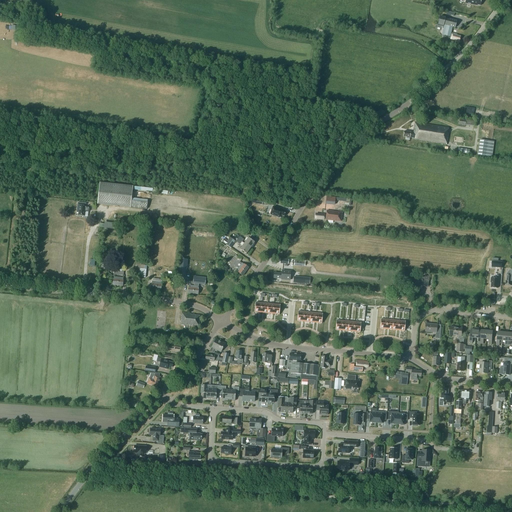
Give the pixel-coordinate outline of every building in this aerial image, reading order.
[(445,18),(440,16),(438,25),(443,26),(443,25),(446,26),(444,35),(450,37),(451,34),(452,27),(455,28),(457,21),(445,18)] [(452,34),(451,34),(450,37),(451,37),(450,39),(459,41),(460,36),(457,35),(457,34),(452,33),(452,34)] [(448,127),(415,122),(413,132),(404,131),(403,137),(406,137),(406,139),(410,140),(410,138),(414,138),(414,139),(446,144),(448,127)] [(494,141),(480,139),(478,155),(492,157),(494,141)] [(98,183),(96,204),(145,209),(147,200),(130,198),(131,186),(98,183)] [(335,197),(326,196),(325,204),(334,205),(335,197)] [(84,217),(85,212),(88,212),(89,212),(89,209),(88,208),(86,208),(86,207),(85,207),(85,204),(77,203),(76,213),(78,213),(78,216),(84,217)] [(273,206),(270,215),(280,218),(281,215),(284,216),(286,211),(283,210),(273,206)] [(342,212),(327,211),(326,216),(324,215),(324,214),(320,214),(320,215),(316,214),(315,219),(321,219),(322,220),(323,220),(324,220),(324,219),(326,219),(326,220),(341,222),(342,212)] [(115,224),(101,222),(100,228),(119,230),(120,222),(116,222),(115,224)] [(224,238),(222,242),(231,248),(236,241),(230,237),(227,241),(224,238)] [(248,238),(244,244),(250,248),(254,243),(248,238)] [(236,242),(240,245),(242,246),(240,249),(246,254),(250,248),(244,244),(242,242),(238,239),(236,242)] [(178,278),(185,278),(187,258),(180,257),(178,278)] [(228,265),(232,267),(232,268),(243,276),(249,268),(243,264),(242,264),(240,262),(233,258),(230,262),(231,262),(228,265)] [(120,269),(120,264),(116,263),(116,271),(115,271),(114,275),(123,276),(124,269),(120,269)] [(139,276),(146,277),(147,265),(141,264),(139,276)] [(278,273),(274,273),(273,278),(281,279),(289,280),(290,271),(282,271),(282,274),(278,273)] [(416,280),(415,289),(421,290),(422,286),(427,287),(428,280),(429,280),(429,276),(424,275),(424,277),(413,276),(413,278),(411,277),(412,275),(406,274),(405,279),(416,280)] [(498,288),(499,275),(496,275),(496,278),(491,278),(491,283),(492,283),(491,288),(498,288)] [(122,287),(123,278),(114,277),(113,286),(122,287)] [(194,284),(194,286),(189,285),(189,286),(189,287),(188,293),(198,294),(198,289),(199,287),(199,286),(199,284),(205,285),(205,281),(205,279),(193,278),(193,283),(194,284)] [(161,291),(161,282),(152,281),(151,289),(161,291)] [(194,315),(194,314),(182,313),(181,321),(182,321),(181,325),(193,326),(193,325),(199,326),(200,316),(194,315)] [(291,324),(291,333),(305,333),(305,325),(291,324)] [(438,327),(438,325),(426,324),(426,332),(436,333),(436,339),(440,339),(441,327),(438,327)] [(325,335),(325,327),(312,326),(312,334),(325,335)] [(461,333),(462,327),(452,327),(451,335),(458,336),(458,342),(464,342),(464,334),(461,333)] [(386,332),(373,332),(373,340),(386,340),(386,332)] [(393,342),(407,342),(407,334),(393,333),(393,342)] [(212,348),(215,349),(215,351),(216,352),(217,350),(221,352),(225,344),(216,339),(216,340),(214,339),(212,343),(214,344),(212,348)] [(168,343),(167,351),(179,353),(180,345),(168,343)] [(466,344),(464,344),(458,343),(457,351),(463,352),(463,349),(465,350),(466,344)] [(263,353),(262,363),(273,364),(274,355),(263,353)] [(290,353),(289,361),(292,361),(291,373),(318,376),(319,366),(299,363),(300,361),(300,362),(301,354),(290,353)] [(321,357),(320,368),(326,369),(326,366),(330,367),(330,361),(326,361),(326,357),(321,357)] [(170,367),(172,367),(173,363),(168,362),(169,360),(164,359),(157,358),(156,362),(161,363),(159,367),(167,369),(167,368),(170,368),(170,367)] [(500,371),(499,371),(499,374),(510,375),(511,364),(511,359),(509,359),(505,359),(504,363),(503,363),(503,367),(500,367),(500,371)] [(350,365),(350,371),(362,372),(363,367),(368,368),(369,363),(366,363),(366,361),(356,361),(356,365),(350,365)] [(479,373),(488,373),(488,367),(492,367),(492,361),(486,361),(485,363),(480,363),(479,373)] [(421,371),(412,371),(412,368),(406,368),(406,372),(412,372),(411,376),(412,376),(411,380),(418,380),(418,377),(421,377),(421,371)] [(396,371),(395,379),(401,380),(402,377),(408,378),(408,374),(404,374),(404,372),(396,371)] [(154,374),(151,374),(147,384),(157,387),(161,377),(160,377),(160,374),(154,373),(154,374)] [(359,380),(355,380),(355,376),(347,375),(347,380),(346,380),(345,389),(352,389),(352,388),(359,389),(359,380)] [(210,398),(210,385),(201,385),(201,391),(204,391),(203,399),(206,399),(206,398),(210,398)] [(220,386),(210,385),(210,398),(213,399),(216,399),(216,392),(219,392),(220,386)] [(229,399),(229,390),(226,389),(226,386),(220,386),(219,392),(223,393),(222,400),(225,400),(225,399),(229,399)] [(232,400),(235,401),(235,393),(238,394),(239,387),(233,387),(233,390),(229,390),(229,399),(232,400)] [(248,401),(249,392),(249,387),(245,387),(245,389),(240,389),(239,395),(243,395),(242,401),(248,401)] [(449,389),(447,389),(447,388),(443,388),(442,393),(441,398),(440,398),(439,404),(444,405),(444,402),(451,403),(451,397),(448,396),(449,389)] [(259,396),(262,396),(262,402),(268,403),(268,393),(266,393),(266,390),(259,389),(259,396)] [(251,392),(249,392),(248,401),(254,402),(254,395),(258,396),(258,390),(252,390),(251,392)] [(271,393),(268,393),(268,403),(273,403),(274,397),(277,397),(278,390),(271,390),(271,393)] [(470,400),(471,391),(461,391),(460,400),(462,400),(462,402),(457,401),(456,410),(457,410),(455,425),(457,425),(461,425),(462,404),(466,404),(465,406),(466,406),(467,400),(470,400)] [(481,410),(483,410),(484,399),(483,399),(484,392),(476,392),(476,401),(479,401),(479,402),(480,403),(479,408),(481,408),(481,410)] [(489,407),(490,400),(492,401),(492,393),(485,392),(484,406),(489,407)] [(502,393),(502,394),(497,394),(496,409),(501,409),(502,401),(506,401),(506,394),(502,393)] [(287,403),(286,413),(292,413),(293,409),(296,409),(297,398),(290,398),(287,398),(287,403)] [(281,412),(286,413),(287,403),(284,403),(285,399),(278,399),(278,406),(281,406),(281,412)] [(300,413),(306,414),(306,404),(307,401),(297,400),(297,407),(300,407),(300,413)] [(306,404),(306,414),(312,414),(312,408),(315,408),(316,401),(307,401),(306,404)] [(319,415),(327,415),(328,406),(323,405),(323,402),(317,401),(316,408),(320,408),(319,415)] [(391,423),(397,424),(398,412),(391,411),(391,412),(388,411),(388,419),(391,420),(391,423)] [(370,422),(376,423),(377,412),(376,413),(370,412),(370,413),(367,413),(367,419),(370,419),(370,422)] [(383,412),(377,412),(376,423),(383,423),(383,420),(386,420),(386,414),(383,414),(383,412)] [(398,412),(397,424),(401,424),(400,425),(404,425),(404,420),(407,421),(407,415),(404,414),(405,413),(398,413),(398,412)] [(413,412),(409,412),(409,418),(413,418),(412,426),(417,426),(417,425),(419,425),(420,415),(416,415),(416,412),(413,412)] [(179,419),(173,419),(173,416),(172,416),(173,414),(168,413),(168,415),(163,415),(163,422),(168,422),(168,426),(178,427),(179,419)] [(354,413),(353,424),(360,425),(360,424),(360,422),(363,422),(364,414),(354,413)] [(199,417),(199,415),(198,414),(196,414),(196,415),(196,417),(193,416),(193,423),(202,424),(203,418),(199,417)] [(231,417),(223,416),(222,423),(234,424),(239,425),(240,418),(234,418),(231,418),(231,417)] [(250,419),(249,427),(260,428),(261,420),(250,419)] [(282,436),(283,429),(271,428),(271,435),(267,435),(267,442),(274,442),(274,436),(282,436)] [(152,441),(158,441),(157,444),(163,444),(163,436),(160,436),(160,429),(150,429),(150,435),(153,435),(152,441)] [(240,434),(240,430),(237,430),(226,429),(225,433),(221,432),(221,439),(225,439),(232,440),(232,433),(240,434)] [(315,431),(304,430),(303,438),(304,438),(304,444),(311,444),(311,440),(310,440),(311,439),(314,439),(315,431)] [(264,446),(264,439),(256,438),(256,446),(264,446)] [(338,444),(338,453),(349,453),(349,447),(357,448),(358,442),(349,441),(344,441),(344,445),(338,444)] [(134,446),(134,453),(137,453),(137,456),(144,456),(144,453),(146,453),(146,446),(134,446)] [(306,446),(300,446),(300,449),(303,449),(303,458),(313,458),(314,451),(306,450),(306,446)] [(280,447),(280,450),(271,449),(270,457),(281,458),(282,450),(285,450),(285,448),(280,447)] [(381,452),(381,448),(375,447),(375,451),(374,451),(374,458),(381,459),(382,452),(381,452)] [(246,448),(245,456),(255,456),(255,448),(246,448)] [(389,452),(389,459),(397,460),(397,454),(396,454),(397,449),(390,448),(390,452),(389,452)] [(413,450),(410,449),(406,448),(405,456),(402,456),(401,463),(408,463),(409,460),(412,460),(413,450)] [(424,461),(429,462),(430,451),(422,450),(422,454),(418,454),(418,452),(417,452),(417,466),(423,467),(424,461)] [(337,461),(337,469),(349,470),(349,464),(358,465),(358,459),(349,459),(349,462),(337,461)]
